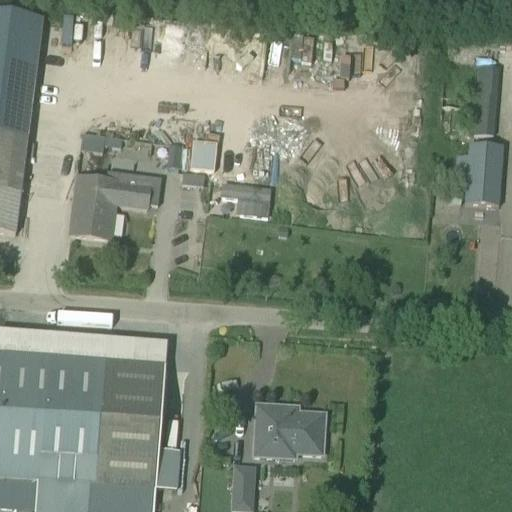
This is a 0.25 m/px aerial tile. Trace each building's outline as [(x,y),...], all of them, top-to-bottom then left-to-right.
[(0,18),(0,100),(29,104),(40,24),(0,18)] [(478,71),(473,139),(495,141),(500,72),(478,71)] [(442,88),(438,136),(463,138),(466,90),(442,88)] [(294,131),(315,131),(316,101),(295,101),(294,131)] [(0,141),(0,237),(13,239),(25,144),(0,141)] [(103,151),(118,153),(120,144),(104,142),(103,151)] [(457,160),(455,178),(465,179),(463,209),(497,212),(502,151),(468,149),(467,161),(457,160)] [(179,153),(167,151),(165,172),(177,174),(179,153)] [(156,211),(159,190),(160,184),(106,177),(105,185),(76,181),(68,240),(110,245),(114,210),(146,214),(146,210),(156,211)] [(202,181),(182,179),(181,190),(202,192),(202,181)] [(0,511),(8,511),(86,511),(88,491),(154,496),(174,496),(177,458),(157,457),(163,372),(102,368),(0,360),(0,511)] [(182,362),(181,393),(193,394),(194,363),(182,362)] [(255,411),(252,462),(293,464),(294,459),(321,460),(323,420),(296,418),(296,413),(255,411)] [(235,473),(233,511),(255,511),(258,473),(235,473)]
